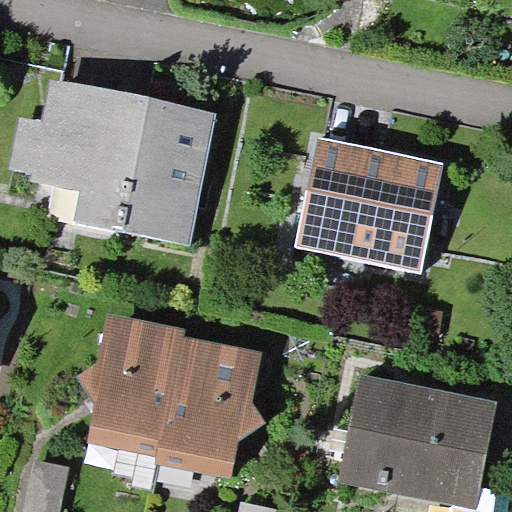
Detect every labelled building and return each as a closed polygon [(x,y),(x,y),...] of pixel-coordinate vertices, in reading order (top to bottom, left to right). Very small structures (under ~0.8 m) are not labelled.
[(210,108),(61,80),(53,121),(27,116),(19,156),(93,170),(86,206),(187,225),(210,108)] [(450,176),(312,150),(290,259),(429,286),(450,176)] [(256,366),(102,339),(81,459),(236,485),(256,366)] [(474,511),(492,409),(349,385),(331,496),(428,511),(474,511)] [(64,511),(74,477),(30,465),(16,511),(64,511)] [(279,511),(281,502),(241,495),(238,511),(279,511)]
